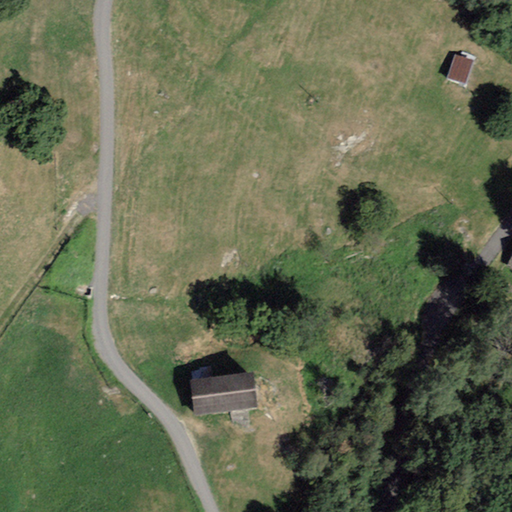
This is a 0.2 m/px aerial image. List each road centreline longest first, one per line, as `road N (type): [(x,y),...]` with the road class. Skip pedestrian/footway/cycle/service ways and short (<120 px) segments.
road 1 (unclassified): [(106,0),(98,323),(107,356),(180,435),(212,511)]
road 2 (unclassified): [(385,511),(409,399),(432,337),(511,224)]
road 3 (track): [(104,197),(71,223),(0,326)]
